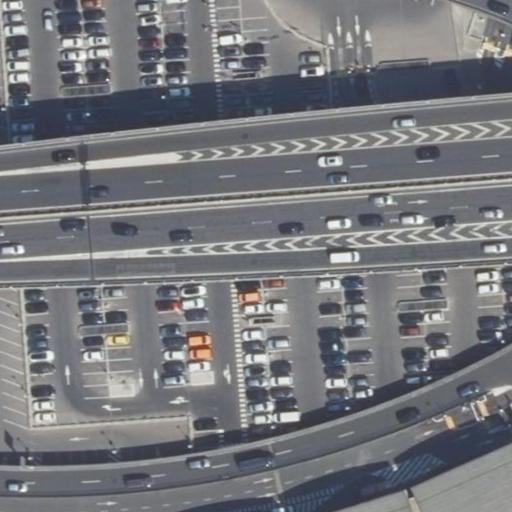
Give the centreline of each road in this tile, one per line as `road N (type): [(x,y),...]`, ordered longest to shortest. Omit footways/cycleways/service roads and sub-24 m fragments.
road 1 (secondary): [(511,159),(0,198)]
road 2 (secondary): [(0,248),(511,209)]
